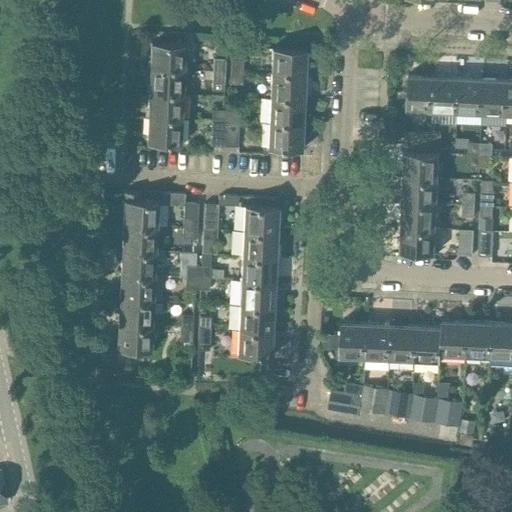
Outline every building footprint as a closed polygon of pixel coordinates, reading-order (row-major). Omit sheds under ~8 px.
[(149,65),(149,66),(185,67),(186,43),(150,41),(149,65)] [(270,72),(306,73),(307,48),(271,47),(270,72)] [(213,57),(212,69),(220,69),(224,69),(225,58),(213,57)] [(230,70),(243,70),(243,59),(230,58),(230,70)] [(149,66),(148,91),(183,92),(185,67),(149,66)] [(212,78),(212,81),(212,89),(223,90),(223,82),(224,69),(220,69),(212,69),(212,70),(212,78)] [(242,83),(243,70),(230,70),(229,83),(242,83)] [(305,98),(306,73),(270,72),(269,96),(305,98)] [(408,74),(406,109),(432,110),(433,75),(408,74)] [(433,75),(432,110),(456,112),(458,76),(434,75),(433,75)] [(458,76),(456,112),(458,112),(482,113),(483,77),(459,76),(458,76)] [(483,77),(482,113),(506,114),(508,78),(483,77)] [(148,91),(147,115),(182,117),(183,92),(148,91)] [(303,124),(305,98),(269,96),(268,122),(303,124)] [(225,119),(226,109),(212,108),(211,119),(225,119)] [(225,119),(239,120),(240,110),(226,109),(225,119)] [(147,115),(146,141),(181,143),(182,117),(147,115)] [(224,145),(225,119),(211,119),(209,144),(224,145)] [(238,146),(239,120),(225,119),(224,145),(238,146)] [(302,149),(303,124),(268,122),(267,147),(263,147),(263,154),(279,154),(280,147),(302,149)] [(406,131),(405,145),(429,146),(430,132),(406,131)] [(430,132),(429,146),(430,146),(440,147),(441,133),(431,132),(430,132)] [(468,141),(468,151),(468,154),(474,154),(479,154),(479,142),(468,141)] [(479,142),(479,154),(480,154),(492,155),(492,154),(492,148),(493,143),(480,142),(479,142)] [(403,176),(438,177),(439,152),(404,150),(403,176)] [(468,151),(467,166),(476,166),(478,166),(479,154),(474,154),(468,154),(468,151)] [(479,154),(478,166),(479,166),(482,167),(491,167),(492,155),(480,154),(479,154)] [(437,202),(438,177),(403,176),(402,200),(437,202)] [(122,223),(157,224),(158,200),(139,199),(140,191),(123,191),(122,223)] [(462,203),(462,204),(474,204),(475,192),(463,192),(462,203)] [(480,204),(480,205),(493,205),(493,194),(481,193),(480,204)] [(436,227),(437,202),(402,200),(401,225),(436,227)] [(183,225),(197,226),(198,202),(184,201),(183,225)] [(203,226),(203,227),(217,228),(217,227),(218,204),(218,203),(204,202),(203,226)] [(242,228),(242,229),(278,231),(278,230),(279,205),(244,204),(242,228)] [(462,204),(462,216),(474,217),(474,213),(474,204),(462,204)] [(480,205),(480,217),(492,217),(493,205),(480,205)] [(156,249),(157,224),(122,223),(120,247),(156,249)] [(196,237),(197,226),(183,225),(182,237),(196,237)] [(435,253),(436,227),(401,225),(400,251),(435,253)] [(203,227),(202,238),(216,239),(217,228),(203,227)] [(241,252),(241,254),(276,255),(276,254),(278,231),(242,229),(241,252)] [(472,255),(473,229),(460,229),(459,254),(472,255)] [(492,255),(493,230),(479,229),(478,255),(492,255)] [(155,274),(156,249),(120,247),(119,273),(155,274)] [(241,254),(240,278),(275,280),(276,255),(241,254)] [(197,276),(198,265),(186,264),(185,276),(197,276)] [(197,276),(210,277),(210,265),(198,265),(197,276)] [(154,299),(155,274),(119,273),(118,297),(154,299)] [(196,289),(197,276),(185,276),(185,288),(196,289)] [(209,289),(210,277),(197,276),(196,289),(209,289)] [(240,278),(239,303),(274,305),(275,280),(240,278)] [(152,324),(154,299),(118,297),(117,322),(152,324)] [(239,303),(237,328),(273,330),(274,305),(239,303)] [(179,325),(192,326),(193,314),(180,313),(179,325)] [(198,326),(210,327),(211,315),(198,314),(198,326)] [(442,325),(440,354),(465,355),(467,320),(443,319),(442,319),(442,325)] [(467,320),(465,355),(490,356),(491,339),(492,321),(468,320),(467,320)] [(341,321),(340,356),(364,357),(366,322),(341,321)] [(491,339),(490,356),(511,357),(511,322),(492,321),(491,339)] [(151,349),(152,324),(117,322),(116,348),(151,349)] [(366,322),(364,357),(383,358),(389,358),(391,323),(383,322),(367,322),(366,322)] [(391,323),(389,358),(414,360),(416,324),(392,323),(391,323)] [(416,324),(414,360),(440,361),(440,357),(440,354),(442,325),(417,324),(416,324)] [(192,331),(192,326),(179,325),(179,330),(178,349),(191,349),(192,331)] [(209,350),(210,327),(198,326),(196,349),(209,350)] [(237,328),(236,354),(271,355),(273,330),(237,328)] [(322,333),(322,348),(338,348),(338,334),(322,333)] [(438,381),(437,396),(438,397),(441,397),(448,398),(449,382),(438,381)] [(331,389),(328,407),(358,413),(359,413),(360,408),(359,408),(360,399),(361,394),(362,386),(363,386),(363,384),(346,382),(344,392),(331,389)] [(360,399),(359,408),(360,408),(368,409),(383,412),(384,412),(388,388),(383,387),(363,384),(363,386),(362,386),(361,394),(360,399)] [(388,388),(384,412),(408,416),(412,392),(388,388)] [(412,392),(408,416),(433,420),(434,420),(438,397),(437,396),(424,394),(413,392),(412,392)] [(438,397),(434,420),(459,425),(460,425),(459,431),(460,431),(473,434),(474,434),(476,420),(461,418),(462,411),(464,401),(462,401),(448,398),(441,397),(438,397)] [(491,423),(488,441),(505,444),(508,426),(491,423)]
